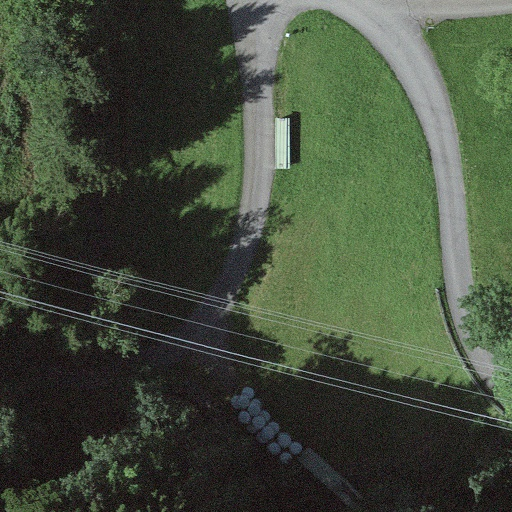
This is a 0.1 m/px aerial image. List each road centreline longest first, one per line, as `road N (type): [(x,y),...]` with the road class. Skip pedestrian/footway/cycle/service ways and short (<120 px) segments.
road 1 (track): [(248,0),(266,200),(252,272),(188,366),(105,381),(0,347)]
road 2 (unclassified): [(330,0),(382,18),(418,67),(439,119),(462,293),(482,360),(511,392)]
road 3 (track): [(382,18),(511,1)]
